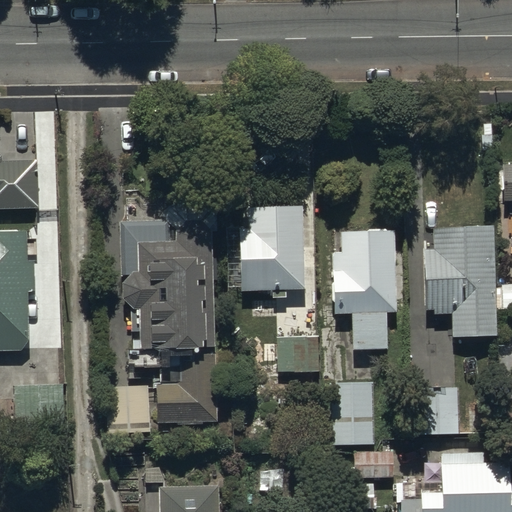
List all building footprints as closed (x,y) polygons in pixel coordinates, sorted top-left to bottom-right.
[(0,154),(0,210),(37,209),(39,207),(38,165),(34,160),(2,160),(2,156),(0,154)] [(511,163),(503,164),(500,168),(501,197),(505,202),(511,201),(511,163)] [(245,207),(246,229),(237,229),(239,292),(271,291),(271,299),(285,298),(284,290),(306,290),(303,205),(245,207)] [(169,220),(119,221),(120,276),(127,276),(121,285),(121,301),(131,310),(138,309),(140,350),(126,351),(127,369),(158,367),(159,382),(152,383),(153,390),(156,395),(154,400),(155,420),(160,424),(217,423),(211,230),(200,220),(183,222),(173,231),(174,241),(169,241),(169,220)] [(491,226),(434,228),(432,231),(433,250),(425,250),(425,258),(422,264),(425,305),(430,312),(432,312),(434,314),(450,313),(451,332),(454,335),(454,337),(495,336),(491,226)] [(343,253),(334,253),(335,314),(350,314),(351,351),(388,350),(387,314),(396,313),(394,231),(342,232),(343,253)] [(24,233),(0,233),(0,348),(20,348),(27,337),(26,291),(30,291),(30,261),(24,261),(24,233)] [(511,308),(511,283),(501,284),(501,309),(511,308)] [(318,337),(275,338),(276,373),(319,372),(318,337)] [(335,425),(335,445),(373,444),(372,381),(329,381),(330,425),(335,425)] [(63,384),(10,386),(12,435),(64,434),(63,384)] [(106,434),(149,433),(147,385),(105,386),(106,434)] [(416,388),(416,434),(458,434),(458,388),(416,388)] [(392,451),(353,451),(353,479),(392,479),(392,451)] [(439,463),(439,493),(420,494),(420,511),(508,511),(507,462),(439,463)] [(218,511),(217,485),(158,487),(158,511),(218,511)]
